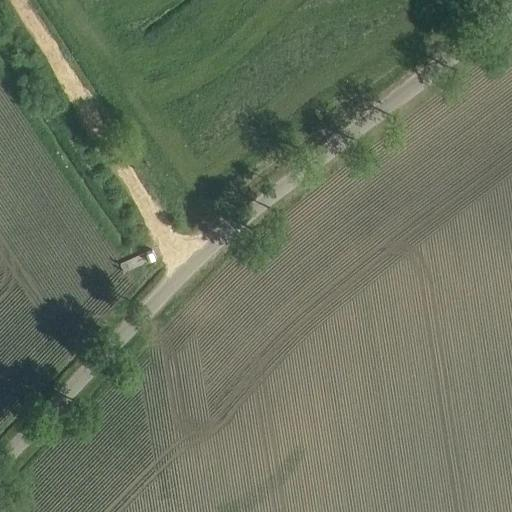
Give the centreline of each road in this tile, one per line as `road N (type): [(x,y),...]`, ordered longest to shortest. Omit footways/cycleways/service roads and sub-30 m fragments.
road 1 (tertiary): [(0,466),(187,266),(511,11)]
road 2 (track): [(12,0),(187,266)]
